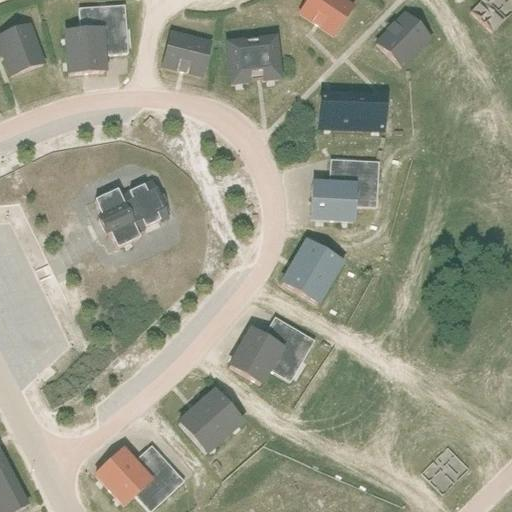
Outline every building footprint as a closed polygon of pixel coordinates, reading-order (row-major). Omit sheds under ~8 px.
[(354,8),(342,0),(307,0),(296,17),(332,41),(354,8)] [(490,34),(511,12),(511,4),(508,0),(482,0),(470,12),(490,34)] [(126,56),(123,8),(77,11),(79,33),(61,34),(63,59),(58,60),(59,79),(106,76),(104,57),(126,56)] [(431,41),(402,14),(372,46),(401,73),(431,41)] [(44,66),(29,26),(0,37),(0,58),(8,80),(44,66)] [(211,45),(168,34),(159,72),(201,83),(211,45)] [(281,82),(275,37),(221,44),(227,89),(281,82)] [(385,97),(318,95),(316,133),(383,136),(385,97)] [(377,165),(329,162),(328,183),(311,182),(308,224),(352,227),(353,211),(374,212),(377,165)] [(168,222),(150,182),(117,198),(115,193),(92,203),(99,218),(94,221),(103,239),(108,237),(115,253),(137,242),(135,237),(168,222)] [(343,266),(303,242),(278,285),(317,309),(343,266)] [(313,343),(273,320),(262,338),(248,330),(226,368),(261,388),(269,374),(289,386),(313,343)] [(243,426),(213,391),(175,424),(205,459),(243,426)] [(151,511),(182,484),(150,449),(134,464),(122,451),(92,479),(121,510),(133,500),(144,511),(151,511)] [(0,511),(20,511),(28,508),(0,454),(0,511)]
